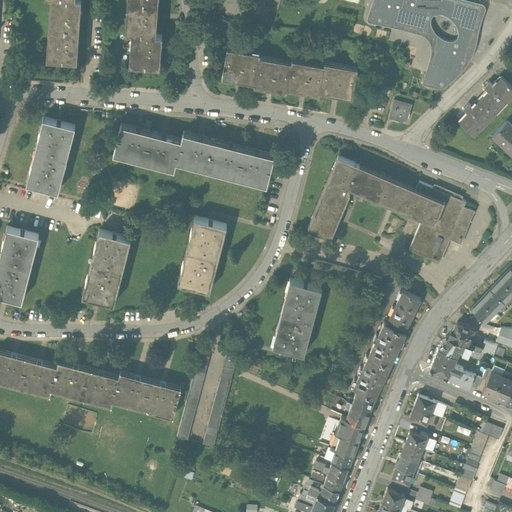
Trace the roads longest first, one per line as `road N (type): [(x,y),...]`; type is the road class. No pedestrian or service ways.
road 1 (residential): [(0,324),(126,333),(203,319),(270,260),(311,123)]
road 2 (residential): [(199,104),(13,91)]
road 3 (residential): [(450,302),(393,250),(373,259),(320,255)]
road 4 (track): [(0,453),(140,511)]
road 5 (residential): [(408,372),(352,511)]
road 6 (residential): [(493,54),(404,150)]
